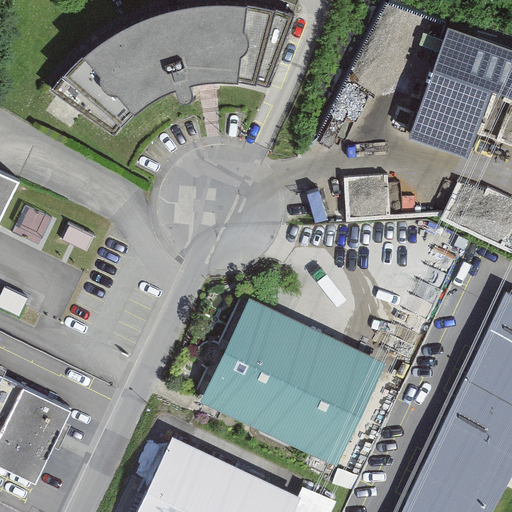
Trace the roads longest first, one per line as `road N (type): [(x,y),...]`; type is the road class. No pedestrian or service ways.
road 1 (unknown): [(381,511),(502,265)]
road 2 (unknown): [(0,318),(140,389)]
